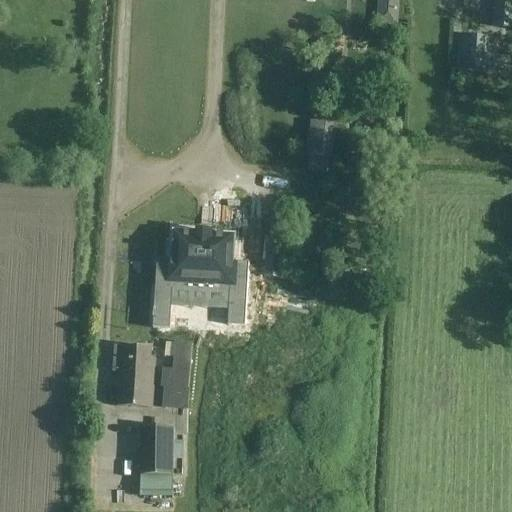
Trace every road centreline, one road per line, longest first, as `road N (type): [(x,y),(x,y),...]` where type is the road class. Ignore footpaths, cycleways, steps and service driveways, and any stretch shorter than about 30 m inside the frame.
road 1 (track): [(218,0),(209,160),(168,177),(118,165)]
road 2 (track): [(118,165),(125,0)]
road 3 (track): [(109,298),(118,165)]
